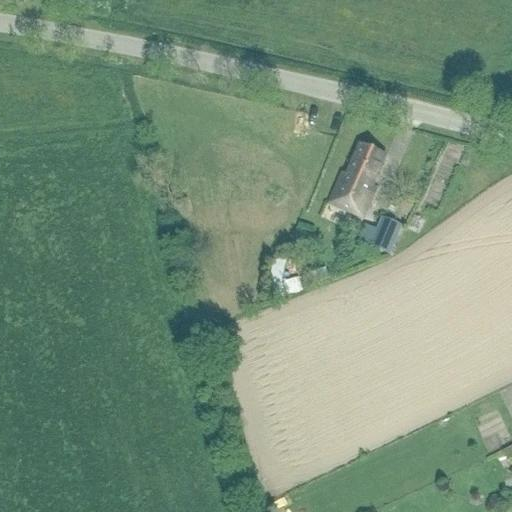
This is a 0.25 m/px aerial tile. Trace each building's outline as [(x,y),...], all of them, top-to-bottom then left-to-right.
[(385,159),(359,148),(347,174),(343,173),(330,203),(364,219),(376,189),(374,185),(385,159)] [(191,213),(188,205),(187,201),(177,204),(181,216),(191,213)] [(415,218),(424,225),(433,213),(423,206),(415,218)] [(371,244),(392,253),(403,227),(382,218),(371,244)] [(302,293),(301,291),(297,279),(280,285),(286,259),(274,257),(268,289),(272,290),(267,291),(270,301),(287,295),(288,298),(302,293)]
